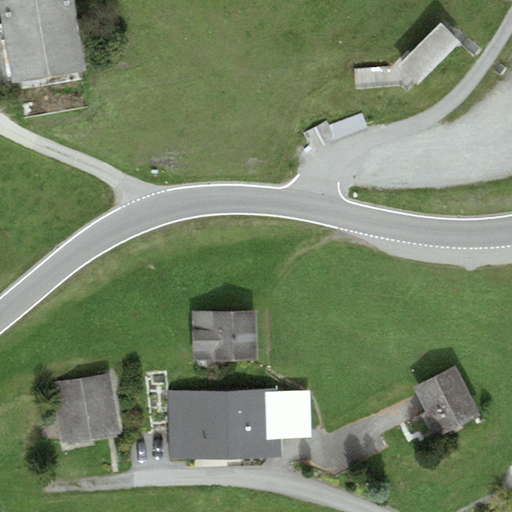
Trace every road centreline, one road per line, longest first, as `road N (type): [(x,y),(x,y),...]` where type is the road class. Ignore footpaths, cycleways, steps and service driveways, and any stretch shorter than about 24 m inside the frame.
road 1 (tertiary): [(511,230),(446,234),(275,201),(202,199),(102,233),(0,313)]
road 2 (track): [(274,480),(198,476),(57,488)]
road 3 (track): [(0,126),(95,167),(144,196),(150,211)]
